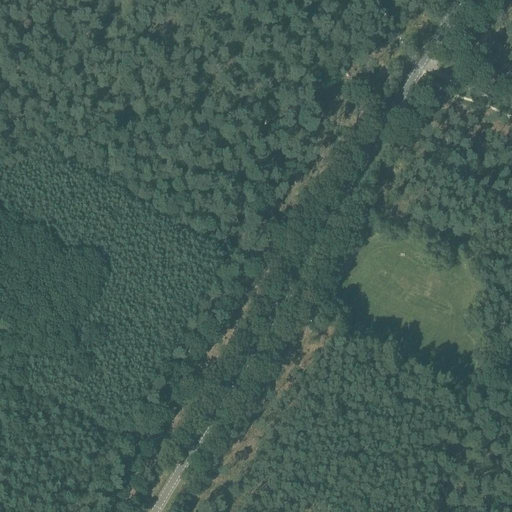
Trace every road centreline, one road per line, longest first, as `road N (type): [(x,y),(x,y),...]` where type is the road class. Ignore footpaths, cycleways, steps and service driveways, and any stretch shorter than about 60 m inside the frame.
road 1 (tertiary): [(156,511),(458,0)]
road 2 (track): [(329,219),(351,232),(351,242),(316,299),(287,290)]
